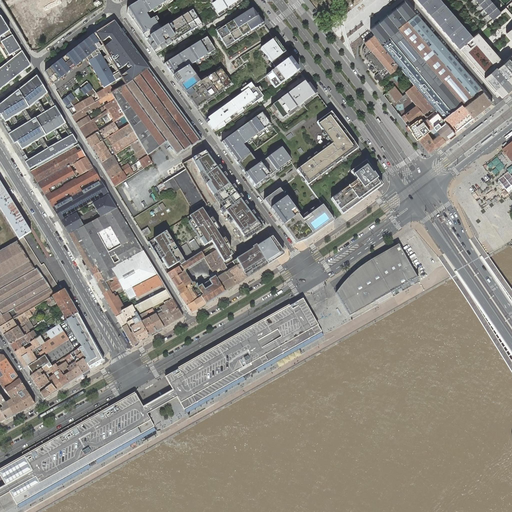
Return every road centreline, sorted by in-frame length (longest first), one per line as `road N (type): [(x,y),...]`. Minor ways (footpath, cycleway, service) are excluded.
road 1 (residential): [(112,7),(295,258)]
road 2 (residential): [(191,321),(34,63)]
road 3 (tertiary): [(0,152),(123,360)]
road 4 (primary): [(260,0),(401,185)]
road 5 (unknown): [(230,168),(298,121),(312,120),(336,153),(312,178),(334,214)]
road 6 (primary): [(421,166),(293,0)]
road 7 (secondary): [(135,382),(313,283)]
road 8 (secondary): [(308,276),(133,378)]
road 9 (primary): [(419,210),(511,346)]
road 10 (secondary): [(0,460),(135,382)]
road 11 (secondary): [(133,378),(0,454)]
road 12 (residential): [(409,0),(500,105)]
road 13 (residential): [(401,185),(295,258)]
road 14 (secondary): [(313,283),(419,210)]
road 15 (secondary): [(412,201),(308,276)]
road 16 (residential): [(295,258),(191,321)]
